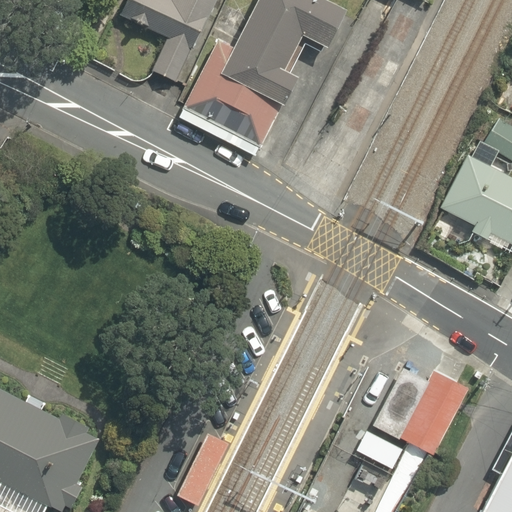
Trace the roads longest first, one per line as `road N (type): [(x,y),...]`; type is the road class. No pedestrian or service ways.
road 1 (secondary): [(0,66),(511,342)]
road 2 (residential): [(511,381),(449,511)]
